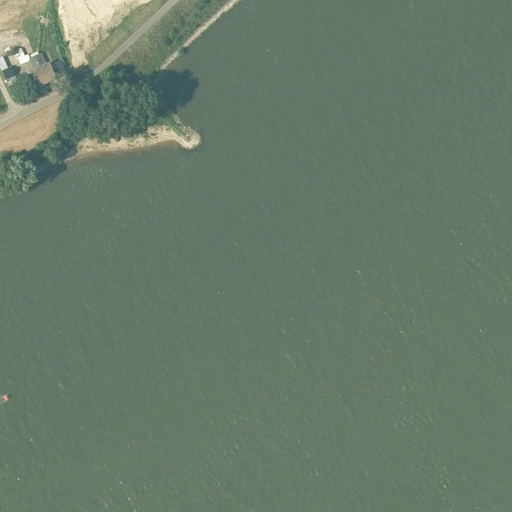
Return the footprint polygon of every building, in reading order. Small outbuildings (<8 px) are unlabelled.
[(0,29),(18,25),(14,12),(0,15),(0,29)] [(52,26),(41,30),(47,51),(58,48),(52,26)] [(35,57),(47,84),(57,80),(50,64),(47,66),(41,54),(35,57)] [(47,84),(35,57),(29,60),(34,71),(31,73),(38,89),(47,84)] [(6,82),(16,77),(12,67),(2,72),(6,82)]
